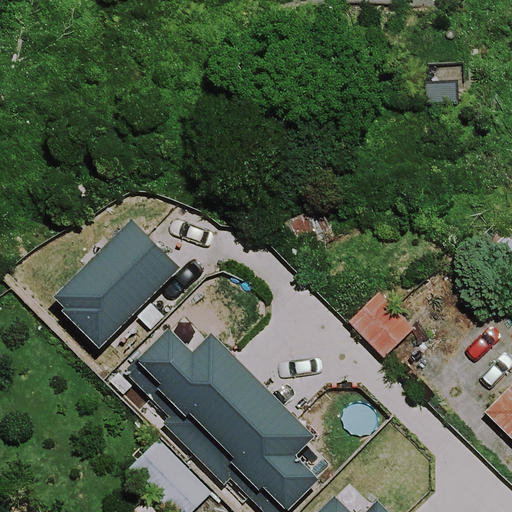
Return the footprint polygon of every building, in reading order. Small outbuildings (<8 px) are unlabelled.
[(511,228),(509,225),(465,262),(511,316),(511,228)] [(307,326),(234,246),(185,291),(258,370),(307,326)] [(416,326),(379,288),(344,323),(381,360),(416,326)] [(511,380),(480,411),(511,444),(511,380)] [(468,511),(390,432),(356,465),(396,507),(390,511),(468,511)] [(145,452),(125,469),(163,511),(188,511),(194,507),(145,452)]
